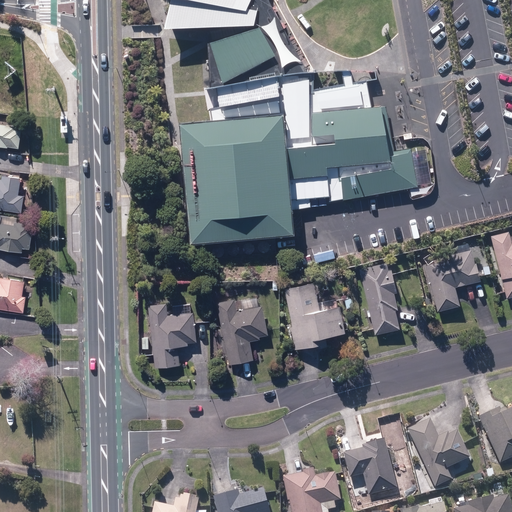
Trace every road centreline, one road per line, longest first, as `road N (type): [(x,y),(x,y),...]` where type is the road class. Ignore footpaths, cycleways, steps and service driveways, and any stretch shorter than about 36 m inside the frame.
road 1 (secondary): [(103,411),(95,94)]
road 2 (residential): [(331,395),(511,348)]
road 3 (residential): [(331,395),(257,438),(204,441)]
road 4 (residential): [(203,412),(331,395)]
